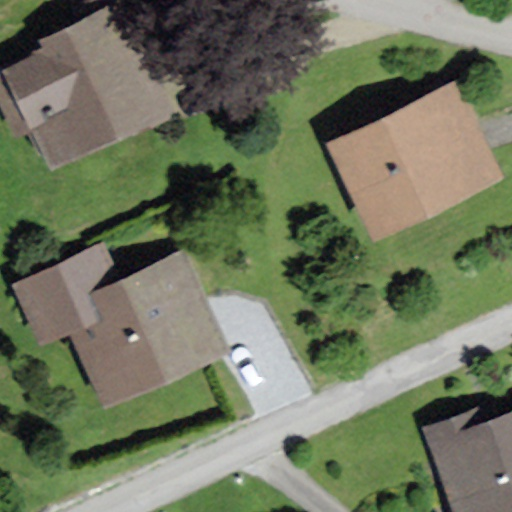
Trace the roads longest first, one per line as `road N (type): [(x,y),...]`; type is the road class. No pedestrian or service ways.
road 1 (residential): [(511,324),(249,445)]
road 2 (residential): [(249,445),(101,511)]
road 3 (residential): [(362,0),(511,35)]
